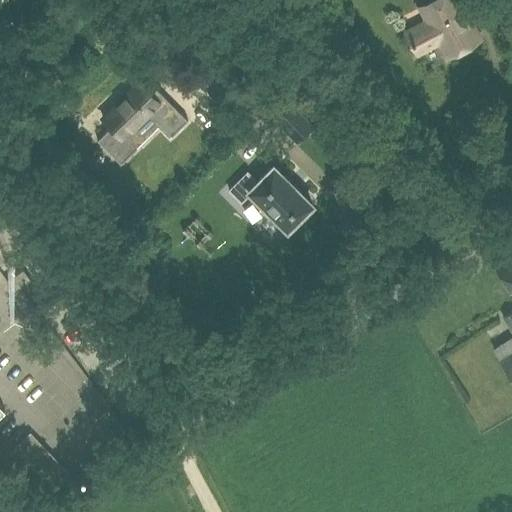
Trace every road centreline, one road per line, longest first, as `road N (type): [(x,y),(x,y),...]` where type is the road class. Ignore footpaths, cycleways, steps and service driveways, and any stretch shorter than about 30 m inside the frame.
road 1 (residential): [(174,426),(511,208)]
road 2 (residential): [(174,426),(0,208)]
